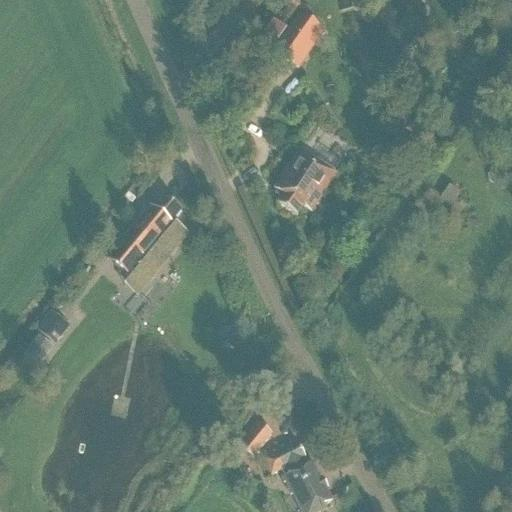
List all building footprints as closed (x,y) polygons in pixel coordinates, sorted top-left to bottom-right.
[(295,0),(290,0),(288,4),(306,17),(311,10),(295,0)] [(298,12),(288,6),(282,17),(292,22),(298,12)] [(298,71),(325,33),(300,15),(273,52),(298,71)] [(298,152),(273,190),(283,196),(276,205),(297,219),(303,210),(312,215),(338,177),(298,152)] [(181,212),(164,198),(154,210),(150,207),(107,260),(127,278),(140,263),(143,266),(125,288),(136,297),(188,234),(172,223),(181,212)] [(56,346),(69,327),(55,316),(41,334),(56,346)] [(253,460),(272,436),(257,424),(238,447),(253,460)] [(306,469),(302,461),(305,460),(296,441),(262,459),(272,477),(285,470),(289,478),(282,481),(291,497),(295,495),(303,511),(324,511),(323,508),(331,504),(312,466),(306,469)]
